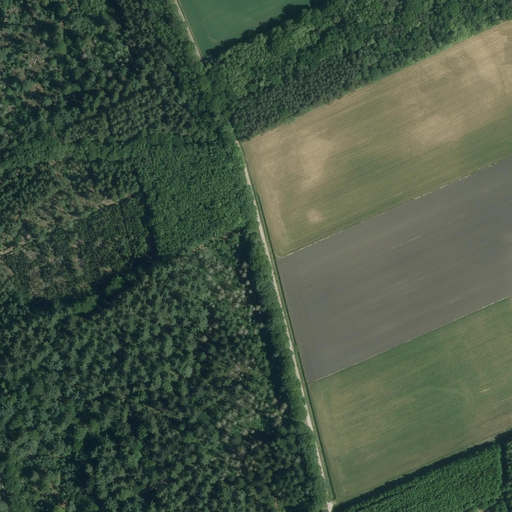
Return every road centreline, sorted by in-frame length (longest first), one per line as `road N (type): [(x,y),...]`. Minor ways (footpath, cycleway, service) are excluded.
road 1 (track): [(308,417),(237,142),(173,0)]
road 2 (track): [(102,511),(308,417)]
